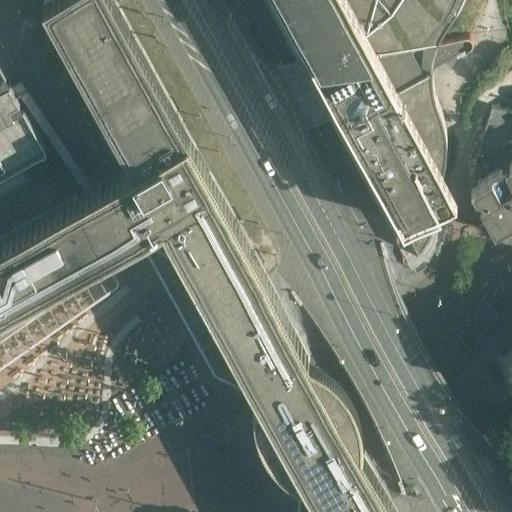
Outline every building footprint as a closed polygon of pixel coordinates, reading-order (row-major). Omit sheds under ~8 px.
[(310,352),(145,54),(115,0),(44,0),(135,163),(108,178),(99,183),(98,183),(96,184),(84,191),(0,237),(0,307),(80,264),(125,239),(138,232),(164,217),(226,329),(256,382),(255,387),(255,389),(255,394),(254,396),(255,401),(255,404),(255,408),(256,411),(257,415),(257,418),(259,422),(259,424),(261,429),(262,431),(264,435),(265,437),(269,444),(271,447),(273,449),(277,455),(279,457),(282,460),(287,465),(293,469),(299,473),(303,475),(308,477),(327,511),(397,511),(362,447),(362,444),(363,439),(363,437),(363,432),(363,427),(363,425),(362,422),(362,418),(361,413),(360,411),(359,406),(358,404),(356,400),(355,395),(351,389),(349,385),(347,383),(345,379),(343,378),(339,372),(333,367),(328,363),(322,359),(316,355),(310,352)] [(434,88),(433,82),(433,77),(433,73),(433,69),(433,66),(433,64),(433,63),(465,45),(466,48),(471,45),(472,44),(473,43),(473,41),(474,40),(474,39),(473,38),(473,36),(472,35),(471,35),(470,34),(470,33),(468,33),(466,33),(439,37),(447,24),(454,15),(462,0),(282,0),(314,57),(301,59),(302,62),(315,59),(317,64),(404,221),(430,268),(432,265),(435,260),(437,257),(439,254),(440,250),(442,245),(443,242),(444,238),(444,234),(444,231),(444,227),(444,223),(444,222),(443,218),(441,209),(440,206),(440,203),(457,193),(444,168),(445,164),(446,160),(446,155),(447,150),(447,145),(447,141),(447,137),(447,132),(446,125),(445,122),(444,117),(442,110),(440,105),(437,99),(436,94),(435,90),(434,88)] [(0,172),(34,154),(46,147),(0,63),(0,172)] [(511,110),(492,105),(470,182),(472,185),(476,193),(473,202),(482,204),(497,230),(499,234),(511,226),(511,110)] [(366,251),(361,254),(338,267),(335,269),(312,281),(293,291),(292,291),(291,292),(300,304),(302,303),(315,321),(319,327),(329,342),(338,337),(339,338),(340,337),(340,336),(340,335),(356,327),(357,327),(357,328),(358,327),(359,327),(359,326),(358,325),(374,317),(375,318),(376,318),(376,317),(377,317),(377,316),(377,315),(392,307),(393,307),(394,308),(394,307),(395,307),(395,306),(395,305),(404,301),(396,284),(391,271),(385,256),(387,256),(382,242),(381,242),(380,242),(380,243),(366,251)] [(485,323),(487,323),(489,323),(491,322),(493,321),(494,319),(495,317),(495,316),(496,314),(496,313),(495,312),(495,311),(495,310),(494,309),(493,308),(492,307),(490,306),(487,305),(485,305),(483,306),(482,307),(481,307),(479,309),(478,311),(478,312),(478,313),(478,315),(478,316),(478,318),(479,319),(480,320),(482,322),(484,323),(485,323)] [(511,346),(495,358),(506,393),(511,393),(511,346)] [(494,445),(493,444),(485,433),(483,434),(480,430),(474,422),(466,410),(461,403),(456,395),(447,400),(447,399),(446,399),(445,399),(445,400),(444,400),(444,401),(429,410),(429,409),(428,409),(427,409),(426,409),(426,410),(426,411),(410,420),(410,419),(409,419),(408,419),(408,420),(408,421),(392,430),(392,429),(391,429),(390,429),(390,430),(390,431),(381,436),(388,453),(396,471),(399,480),(398,481),(403,494),(403,495),(404,495),(405,495),(405,494),(418,487),(424,483),(447,471),(450,469),(473,455),(491,445),(492,446),(493,446),(494,445)]
